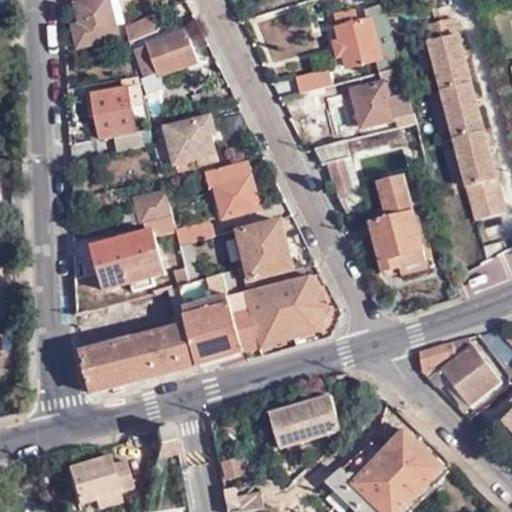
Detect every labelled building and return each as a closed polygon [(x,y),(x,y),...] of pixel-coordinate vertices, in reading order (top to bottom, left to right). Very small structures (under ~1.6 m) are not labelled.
[(119,39),(108,0),(99,0),(77,6),(82,23),(76,25),(80,46),(119,39)] [(401,68),(386,11),(384,5),(366,10),(367,20),(336,28),(338,40),(333,41),(337,59),(343,58),(346,69),(376,62),(379,75),(401,68)] [(159,10),(127,24),(127,28),(130,39),(164,25),(159,10)] [(421,25),(439,91),(471,83),(454,17),(421,25)] [(199,62),(188,33),(135,52),(146,82),(199,62)] [(404,128),(417,125),(414,116),(408,93),(391,97),(388,86),(405,81),(401,68),(379,75),(380,82),(352,90),(361,129),(401,118),(404,128)] [(300,78),(303,95),(335,86),(330,71),(322,73),(322,72),(300,78)] [(116,151),(141,146),(138,131),(135,132),(130,106),(143,103),(136,76),(120,80),(121,89),(90,95),(99,139),(113,136),(116,151)] [(439,91),(451,140),(485,132),(471,83),(439,91)] [(198,110),(228,102),(224,89),(195,97),(198,110)] [(189,117),(191,124),(200,122),(198,115),(189,117)] [(200,122),(191,124),(167,131),(177,167),(218,157),(213,137),(217,136),(213,119),(200,122)] [(451,140),(473,220),(475,219),(470,205),(501,197),(485,132),(451,140)] [(346,143),(320,150),(326,168),(333,167),(342,203),(349,216),(374,210),(369,190),(356,193),(347,162),(351,161),(346,143)] [(262,210),(251,166),(211,175),(213,189),(217,189),(218,195),(216,195),(221,218),(262,210)] [(415,254),(423,252),(403,175),(381,181),(389,220),(373,224),(386,273),(391,272),(393,278),(419,271),(415,254)] [(173,217),(170,193),(138,198),(143,222),(146,222),(173,217)] [(470,205),(475,219),(505,212),(501,197),(470,205)] [(176,231),(173,217),(146,222),(147,232),(97,246),(109,293),(136,286),(138,292),(170,284),(158,235),(176,231)] [(296,271),(284,220),(239,231),(247,271),(243,273),(246,286),(278,280),(276,274),(296,271)] [(188,241),(214,235),(211,222),(176,231),(180,244),(188,241)] [(199,283),(188,241),(180,244),(190,285),(199,283)] [(427,269),(423,252),(415,254),(419,271),(427,269)] [(330,310),(312,276),(231,296),(232,298),(246,353),(319,332),(330,310)] [(226,277),(209,281),(212,294),(229,289),(226,277)] [(110,343),(83,350),(93,393),(113,388),(198,365),(186,310),(181,288),(172,290),(177,316),(118,330),(117,334),(108,336),(110,343)] [(234,356),(246,353),(232,298),(186,310),(198,365),(234,356)] [(507,381),(472,337),(420,352),(424,371),(432,380),(444,371),(472,407),(507,381)] [(330,395),(270,412),(280,447),(339,429),(330,395)] [(511,405),(501,417),(511,428),(511,405)] [(358,511),(400,511),(444,467),(401,426),(379,449),(371,443),(326,481),(358,511)] [(174,442),(171,429),(157,432),(158,437),(160,445),(174,442)] [(158,437),(157,432),(139,437),(140,442),(158,437)] [(217,458),(219,478),(247,476),(246,456),(217,458)] [(114,466),(111,457),(70,469),(81,507),(98,503),(99,511),(100,511),(124,505),(121,494),(135,489),(127,461),(114,466)] [(231,505),(232,511),(245,511),(264,508),(260,491),(229,497),(231,505)]
